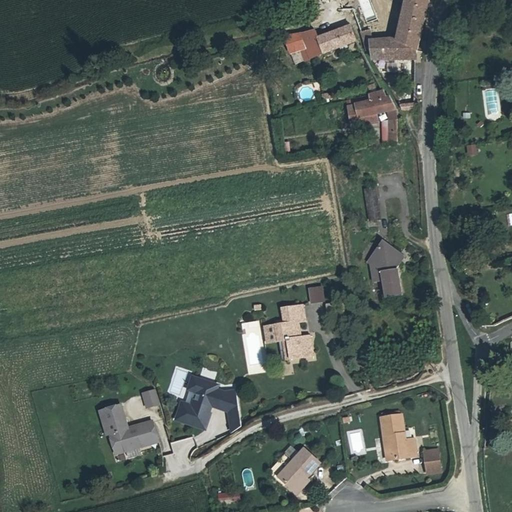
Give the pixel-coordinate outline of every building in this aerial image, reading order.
[(399,39),(403,41),(410,0),(404,0),(400,36),(399,39)] [(428,0),(410,0),(403,41),(417,51),(428,0)] [(348,27),(316,39),(300,45),(302,49),(297,52),(303,63),(354,42),(348,27)] [(371,30),(361,32),(366,51),(369,51),(370,62),(415,60),(417,51),(403,41),(399,39),(400,36),(374,39),(371,30)] [(300,45),(316,39),(315,32),(290,35),(284,37),(286,53),(297,52),(302,49),(300,45)] [(377,124),(375,116),(394,112),(388,100),(385,101),(380,93),(352,102),(353,108),(347,109),(350,128),(377,124)] [(388,132),(390,142),(398,141),(396,123),(387,124),(388,132)] [(383,144),(390,142),(388,132),(381,133),(383,144)] [(465,156),(476,156),(476,144),(465,144),(465,156)] [(377,188),(366,190),(370,220),(381,218),(377,188)] [(373,282),(382,280),(385,297),(401,295),(397,270),(396,266),(401,260),(396,258),(400,252),(383,241),(378,248),(385,253),(377,264),(373,261),(371,265),(373,282)] [(319,291),(306,293),(309,308),(322,305),(319,291)] [(343,321),(340,305),(325,309),(328,324),(343,321)] [(278,348),(282,367),(290,365),(312,360),(309,341),(300,343),(297,328),(304,326),(301,310),(280,315),(284,330),(275,332),(278,348)] [(247,374),(264,372),(259,320),(241,322),(247,374)] [(278,348),(275,332),(263,334),(266,350),(278,348)] [(190,393),(196,395),(200,382),(194,380),(190,393)] [(184,407),(178,421),(205,431),(211,416),(209,416),(213,407),(219,410),(219,412),(229,415),(241,414),(238,394),(225,396),(218,393),(220,389),(200,382),(196,395),(198,395),(193,410),(184,407)] [(159,404),(155,390),(143,393),(147,407),(159,404)] [(104,411),(116,454),(158,442),(153,422),(128,429),(122,406),(104,411)] [(244,433),(241,414),(229,415),(233,438),(244,433)] [(378,417),(382,436),(386,435),(391,458),(414,454),(411,437),(403,438),(398,414),(378,417)] [(386,459),(391,458),(386,435),(382,436),(386,459)] [(426,471),(438,468),(434,446),(421,449),(426,471)] [(276,481),(290,494),(301,481),(302,482),(316,466),(301,453),(290,465),(282,457),(265,477),(273,484),(276,481)] [(306,485),(302,482),(301,481),(290,494),(295,498),(306,485)]
